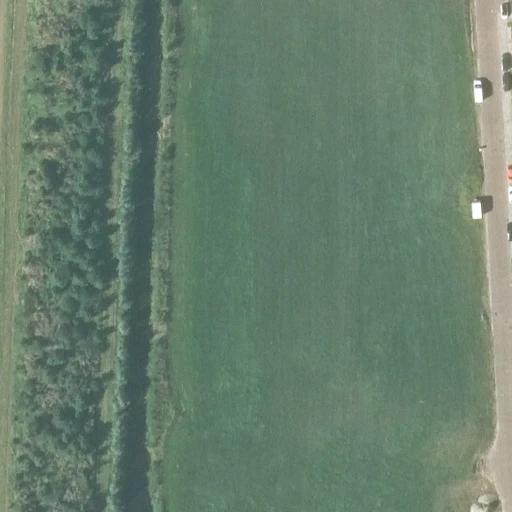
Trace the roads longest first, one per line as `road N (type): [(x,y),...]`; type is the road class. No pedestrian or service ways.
road 1 (residential): [(509,465),(331,492),(307,474),(270,231),(275,0)]
road 2 (residential): [(502,319),(484,0)]
road 3 (residential): [(509,465),(502,319)]
